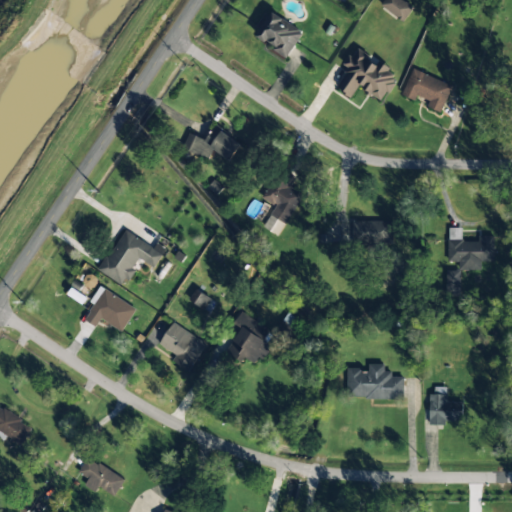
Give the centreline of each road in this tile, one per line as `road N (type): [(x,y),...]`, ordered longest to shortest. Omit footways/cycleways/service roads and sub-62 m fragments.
road 1 (residential): [(511,476),(317,471),(228,446),(144,405),(0,310)]
road 2 (residential): [(511,162),(368,157),(176,36)]
road 3 (tertiary): [(199,0),(0,299)]
